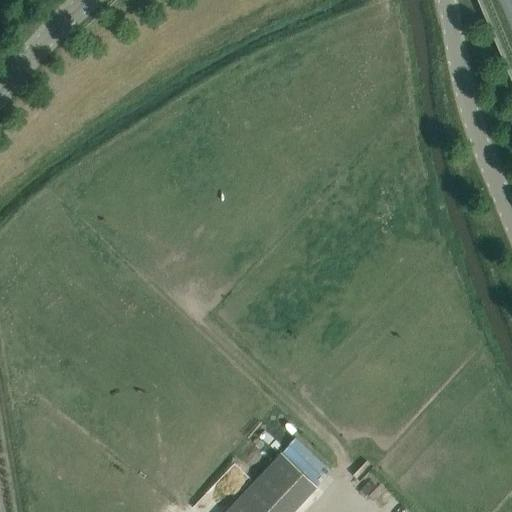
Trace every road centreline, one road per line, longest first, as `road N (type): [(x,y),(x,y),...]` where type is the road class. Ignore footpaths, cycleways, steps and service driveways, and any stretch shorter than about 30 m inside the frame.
road 1 (unclassified): [(511,229),(485,167),(442,0)]
road 2 (unclassified): [(0,103),(92,0)]
